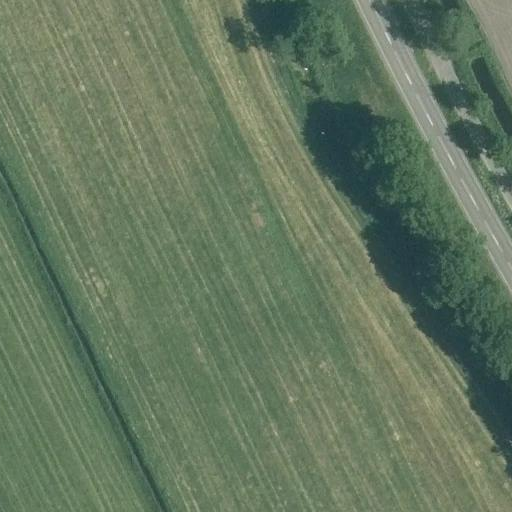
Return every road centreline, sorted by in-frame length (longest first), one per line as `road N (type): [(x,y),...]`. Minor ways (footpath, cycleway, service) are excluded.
road 1 (secondary): [(511,266),(368,0)]
road 2 (unclassified): [(511,195),(408,0)]
